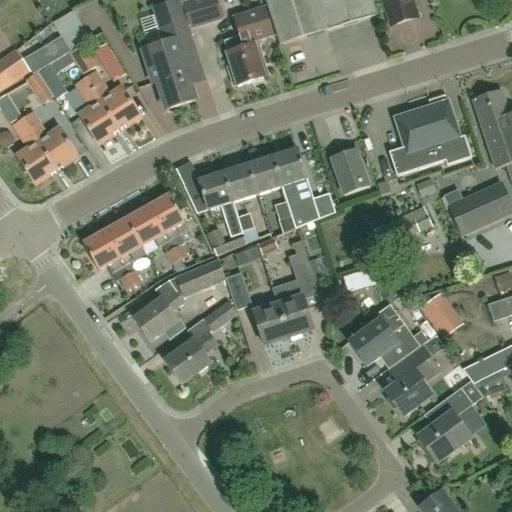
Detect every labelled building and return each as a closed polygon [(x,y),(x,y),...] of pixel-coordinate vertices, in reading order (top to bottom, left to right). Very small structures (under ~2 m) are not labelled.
[(191,30),(222,21),(215,0),(204,0),(184,7),(191,30)] [(370,0),(265,0),(280,47),(376,17),(370,0)] [(382,0),(391,28),(417,20),(411,0),(382,0)] [(198,68),(189,40),(178,5),(155,13),(166,47),(143,54),(154,87),(158,85),(166,112),(196,103),(186,72),(198,68)] [(254,89),(264,86),(263,82),(264,82),(264,80),(268,78),(260,52),(255,53),(253,44),(272,38),(264,13),(235,22),(242,46),(238,48),(236,41),(223,45),(233,76),(229,78),(233,90),(237,88),(237,90),(253,85),(254,89)] [(80,14),(57,25),(64,40),(55,44),(61,57),(94,42),(80,14)] [(115,84),(127,76),(109,46),(96,54),(115,84)] [(69,57),(70,59),(75,66),(82,78),(98,69),(85,48),(69,57)] [(15,53),(0,63),(0,92),(29,73),(15,53)] [(33,77),(45,70),(36,54),(24,61),(33,77)] [(75,66),(70,59),(51,71),(56,78),(75,66)] [(68,97),(56,78),(51,71),(43,76),(60,102),(68,97)] [(86,82),(119,133),(141,119),(123,92),(111,99),(96,76),(86,82)] [(39,77),(29,84),(43,107),(54,100),(39,77)] [(119,133),(86,82),(76,89),(91,112),(80,119),(98,147),(119,133)] [(474,103),(483,129),(496,171),(508,168),(511,181),(511,118),(510,119),(502,95),(474,103)] [(0,108),(13,130),(23,123),(6,97),(0,101),(0,108)] [(448,169),(473,161),(466,140),(461,141),(449,104),(444,106),(442,101),(430,105),(432,110),(396,122),(405,151),(390,156),(398,180),(446,164),(448,169)] [(23,123),(56,175),(78,160),(59,133),(48,140),(33,117),(23,123)] [(56,175),(23,123),(13,130),(28,153),(17,161),(36,188),(56,175)] [(108,148),(116,163),(129,156),(121,141),(108,148)] [(273,161),(283,191),(288,206),(296,233),(320,223),(314,203),(301,207),(294,187),(308,182),(298,152),(273,161)] [(370,190),(366,178),(357,153),(332,162),(345,198),(370,190)] [(249,168),(258,199),(283,191),(273,161),(249,168)] [(225,176),(234,206),(258,199),(249,168),(225,176)] [(234,206),(225,176),(184,189),(197,218),(209,215),(222,210),(232,239),(243,235),(239,222),(234,207),(234,206)] [(461,239),(500,222),(511,216),(511,210),(502,186),(448,209),(461,239)] [(150,210),(169,245),(179,239),(175,231),(185,225),(170,199),(150,210)] [(314,203),(320,223),(332,218),(326,199),(314,203)] [(285,236),(296,233),(288,206),(276,210),(285,236)] [(126,223),(142,250),(154,243),(159,250),(169,245),(150,210),(126,223)] [(432,229),(423,210),(374,232),(376,237),(380,235),(386,249),(432,229)] [(239,222),(243,235),(255,231),(251,218),(239,222)] [(104,236),(123,271),(134,265),(130,257),(142,250),(126,223),(104,236)] [(217,258),(246,246),(243,236),(225,244),(219,231),(207,236),(217,258)] [(123,271),(104,236),(84,247),(99,274),(108,269),(113,277),(123,271)] [(262,257),(278,251),(274,241),(258,247),(262,257)] [(278,309),(289,341),(312,333),(299,293),(315,288),(301,246),(294,248),(297,258),(289,261),(296,284),(273,291),(278,309)] [(174,252),(180,263),(187,259),(181,248),(174,252)] [(180,263),(174,252),(167,256),(173,267),(180,263)] [(168,284),(175,294),(181,301),(225,282),(217,263),(168,284)] [(128,278),(134,289),(141,285),(135,274),(128,278)] [(237,314),(253,308),(241,276),(226,282),(237,314)] [(369,276),(348,276),(349,291),(370,290),(369,276)] [(134,289),(128,278),(121,282),(127,293),(134,289)] [(181,301),(175,294),(163,303),(162,303),(135,323),(151,344),(163,335),(169,342),(183,332),(171,315),(184,305),(181,301)] [(439,342),(456,330),(459,328),(437,297),(417,311),(439,342)] [(511,300),(502,304),(508,321),(511,319),(511,300)] [(204,323),(212,334),(214,336),(239,318),(229,304),(204,323)] [(378,317),(381,322),(349,345),(367,370),(388,355),(389,356),(392,354),(400,365),(429,344),(422,334),(414,340),(391,308),(378,317)] [(289,341),(278,309),(253,317),(264,349),(289,341)] [(217,348),(208,336),(195,346),(194,344),(165,366),(182,388),(210,366),(204,358),(217,348)] [(403,366),(391,374),(399,386),(386,396),(404,421),(432,400),(423,388),(441,375),(422,351),(403,366)] [(504,371),(496,355),(462,371),(471,384),(473,386),(501,372),(504,371)] [(330,370),(340,387),(349,382),(338,365),(330,370)] [(501,372),(473,386),(483,399),(506,391),(501,372)] [(484,401),(483,399),(473,386),(471,384),(461,392),(438,409),(446,420),(433,430),(418,441),(437,467),(471,442),(470,440),(456,421),(473,409),(484,401)] [(420,511),(421,511),(453,511),(441,495),(420,511)]
